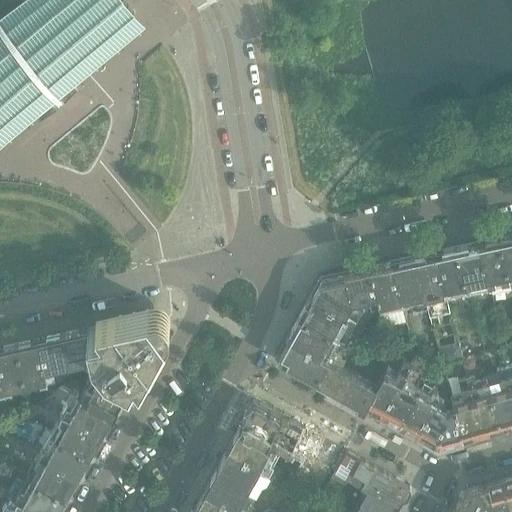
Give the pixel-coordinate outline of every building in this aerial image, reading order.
[(0,125),(5,122),(20,110),(25,106),(26,106),(34,116),(38,121),(58,108),(57,107),(61,104),(62,105),(78,89),(73,83),(65,73),(71,69),(85,56),(92,50),(113,32),(134,13),(134,12),(124,0),(50,0),(36,12),(0,42),(0,125)] [(511,234),(500,237),(511,277),(511,234)] [(479,242),(491,286),(511,281),(511,277),(500,237),(479,242)] [(479,242),(458,247),(471,291),(491,286),(479,242)] [(437,251),(450,296),(471,291),(458,247),(437,251)] [(450,296),(437,251),(415,256),(427,301),(450,296)] [(427,301),(415,256),(394,261),(406,306),(427,301)] [(372,266),(382,301),(385,310),(406,306),(394,261),(372,266)] [(312,296),(357,321),(366,305),(382,301),(372,266),(323,277),(312,296)] [(312,296),(302,314),(347,339),(357,321),(312,296)] [(96,363),(129,381),(135,370),(140,377),(166,330),(149,307),(96,318),(101,325),(87,329),(95,364),(96,363)] [(302,314),(290,335),(335,360),(336,360),(347,339),(302,314)] [(62,334),(69,367),(85,364),(85,367),(88,368),(95,364),(87,329),(62,334)] [(69,367),(62,334),(38,339),(46,378),(54,376),(53,371),(69,367)] [(278,358),(328,386),(341,363),(336,360),(335,360),(290,335),(278,358)] [(47,382),(46,378),(38,339),(16,344),(25,387),(47,382)] [(0,347),(0,373),(4,391),(25,387),(16,344),(0,347)] [(379,384),(367,407),(385,417),(413,365),(405,360),(398,372),(389,367),(379,384)] [(93,371),(81,393),(112,410),(129,381),(96,363),(95,364),(88,368),(93,371)] [(328,386),(342,394),(355,370),(341,363),(328,386)] [(413,365),(385,417),(401,426),(423,386),(413,381),(420,369),(413,365)] [(492,388),(503,427),(511,425),(511,384),(507,367),(499,369),(504,385),(492,388)] [(342,394),(367,407),(379,384),(355,370),(342,394)] [(469,377),(485,433),(503,427),(492,388),(481,391),(477,375),(469,377)] [(457,409),(466,438),(485,433),(469,377),(461,379),(465,395),(455,398),(457,409)] [(401,426),(418,435),(439,399),(441,395),(439,389),(435,387),(433,391),(423,386),(401,426)] [(67,401),(62,410),(101,432),(112,410),(81,393),(77,390),(70,403),(67,401)] [(445,401),(439,399),(418,435),(437,446),(466,438),(457,409),(451,411),(443,407),(445,401)] [(36,405),(23,415),(32,420),(40,408),(36,405)] [(0,409),(0,418),(9,418),(7,408),(0,409)] [(62,419),(54,432),(89,452),(101,432),(62,410),(58,417),(62,419)] [(229,445),(270,467),(281,446),(269,439),(241,423),(229,445)] [(293,475),(301,480),(324,437),(303,426),(290,451),(303,458),(293,475)] [(39,451),(78,473),(89,452),(54,432),(47,428),(40,440),(48,444),(47,445),(43,443),(39,451)] [(324,437),(301,480),(319,490),(342,448),(324,437)] [(229,445),(218,465),(258,488),(270,467),(229,445)] [(369,489),(399,505),(403,498),(407,497),(411,489),(410,485),(346,449),(343,454),(334,470),(330,478),(344,486),(349,478),(352,471),(364,478),(360,485),(369,489)] [(31,474),(66,494),(78,473),(39,451),(34,459),(38,461),(31,474)] [(218,465),(206,487),(247,509),(258,488),(218,465)] [(12,491),(48,511),(55,511),(66,494),(31,474),(29,479),(27,481),(18,476),(11,490),(12,491)] [(511,475),(503,478),(511,507),(511,475)] [(486,504),(491,511),(511,511),(511,507),(503,478),(480,485),(486,504)] [(466,489),(455,508),(462,511),(491,511),(486,504),(480,485),(466,489)] [(206,487),(195,508),(201,511),(244,511),(247,509),(206,487)] [(356,511),(398,511),(399,511),(398,507),(399,505),(369,489),(356,511)] [(48,511),(12,491),(0,511),(48,511)]
